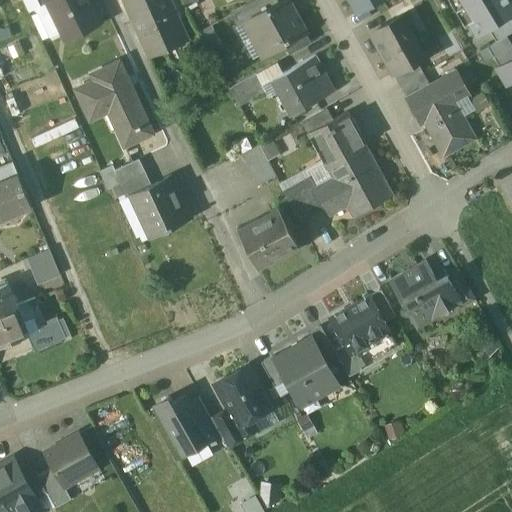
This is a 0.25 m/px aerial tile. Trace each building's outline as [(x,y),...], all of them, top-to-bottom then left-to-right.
[(49,0),(47,1),(48,3),(62,32),(79,24),(88,28),(100,22),(89,0),(49,0)] [(167,0),(123,0),(150,57),(168,48),(163,38),(172,34),(165,20),(168,18),(166,12),(172,10),(167,0)] [(276,0),(256,0),(230,15),(237,28),(242,25),(247,22),(246,20),(278,3),(276,0)] [(282,0),(278,3),(246,20),(247,22),(242,25),(261,58),(304,34),(285,0),(282,0)] [(349,0),(357,14),(381,0),(349,0)] [(456,0),(462,8),(475,0),(456,0)] [(511,6),(508,0),(475,0),(462,8),(479,36),(489,30),(510,18),(511,16),(511,6)] [(407,12),(370,33),(392,73),(415,60),(429,53),(419,34),(415,36),(404,17),(408,14),(407,12)] [(511,32),(511,21),(510,18),(489,30),(497,42),(506,36),(511,32)] [(495,71),(511,61),(511,45),(506,36),(497,42),(476,54),(489,75),(495,71)] [(315,56),(276,78),(296,113),(335,91),(315,56)] [(415,60),(392,73),(399,86),(422,73),(415,60)] [(119,61),(92,73),(95,81),(76,90),(89,120),(109,111),(125,146),(152,134),(119,61)] [(511,61),(495,71),(508,93),(511,90),(511,61)] [(406,99),(406,100),(419,124),(425,120),(434,136),(433,137),(443,154),(472,138),(453,105),(469,96),(456,72),(429,87),(406,99)] [(422,73),(399,86),(406,99),(429,87),(422,73)] [(255,75),(230,89),(239,107),(265,93),(255,75)] [(322,110),(301,122),(308,133),(328,122),(322,110)] [(328,122),(308,133),(312,140),(316,138),(328,131),(335,127),(335,128),(350,120),(346,113),(328,122)] [(350,120),(335,128),(335,127),(328,131),(316,138),(326,158),(323,161),(324,162),(327,168),(365,148),(350,120)] [(274,177),(258,145),(240,155),(256,186),(274,177)] [(365,148),(327,168),(333,179),(315,189),(314,189),(325,210),(328,216),(347,206),(353,217),(391,197),(365,148)] [(139,159),(116,170),(114,164),(99,171),(107,189),(120,183),(145,172),(139,159)] [(324,162),(305,172),(308,178),(310,178),(315,189),(333,179),(327,168),(324,162)] [(12,163),(0,167),(0,184),(18,177),(12,163)] [(145,172),(120,183),(126,197),(132,195),(132,193),(150,185),(145,172)] [(150,185),(132,193),(132,195),(148,229),(163,222),(166,229),(191,218),(171,175),(150,185)] [(18,177),(0,184),(0,220),(31,208),(18,177)] [(308,178),(283,192),(299,223),(325,210),(314,189),(315,189),(310,178),(308,178)] [(279,208),(237,229),(256,268),(274,259),(272,255),(295,243),(297,247),(298,247),(279,208)] [(49,250),(27,259),(32,272),(55,263),(49,250)] [(425,260),(389,280),(400,301),(404,299),(411,312),(408,314),(416,329),(433,320),(431,316),(459,300),(460,300),(447,276),(444,271),(434,277),(425,260)] [(55,263),(32,272),(37,285),(59,276),(60,276),(55,263)] [(458,270),(447,276),(460,300),(459,300),(462,305),(474,299),(458,270)] [(59,276),(37,285),(40,293),(62,284),(59,276)] [(389,280),(379,286),(391,307),(400,301),(389,280)] [(7,282),(0,285),(0,311),(16,305),(7,282)] [(380,290),(369,296),(380,315),(383,313),(387,320),(395,315),(380,290)] [(369,296),(331,318),(346,344),(358,366),(359,366),(396,345),(380,315),(369,296)] [(16,305),(0,311),(0,343),(27,333),(16,305)] [(57,321),(36,329),(37,333),(28,337),(34,350),(64,338),(57,321)] [(334,350),(320,325),(307,333),(310,338),(311,337),(321,356),(334,350)] [(275,357),(274,358),(286,379),(300,404),(337,384),(321,356),(311,337),(310,338),(275,357)] [(346,344),(334,351),(349,376),(361,369),(359,366),(358,366),(346,344)] [(274,354),(260,362),(274,386),(286,379),(274,358),(275,357),(274,354)] [(247,364),(215,383),(229,408),(238,425),(240,424),(245,434),(256,428),(250,418),(271,406),(247,364)] [(185,395),(173,402),(170,397),(156,404),(183,452),(207,439),(209,438),(193,410),(185,395)] [(204,405),(193,410),(209,438),(207,439),(210,444),(222,437),(211,418),(204,405)] [(229,408),(211,418),(222,437),(227,445),(245,434),(240,424),(238,425),(229,408)] [(78,432),(44,451),(53,466),(63,485),(64,485),(97,466),(78,432)] [(25,477),(14,458),(3,463),(2,462),(0,463),(0,511),(9,511),(19,507),(21,511),(33,511),(42,507),(36,498),(25,477)] [(63,485),(53,466),(37,475),(47,492),(55,506),(71,497),(64,485),(63,485)] [(37,475),(35,471),(25,477),(36,498),(47,492),(37,475)] [(243,511),(255,511),(260,510),(253,494),(239,500),(243,511)]
